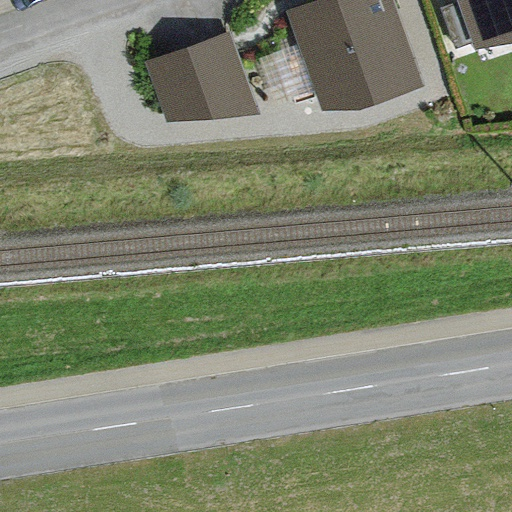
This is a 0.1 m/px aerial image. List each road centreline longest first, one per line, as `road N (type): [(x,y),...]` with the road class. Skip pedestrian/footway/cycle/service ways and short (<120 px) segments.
road 1 (primary): [(0,448),(511,362)]
road 2 (residential): [(0,38),(117,0)]
